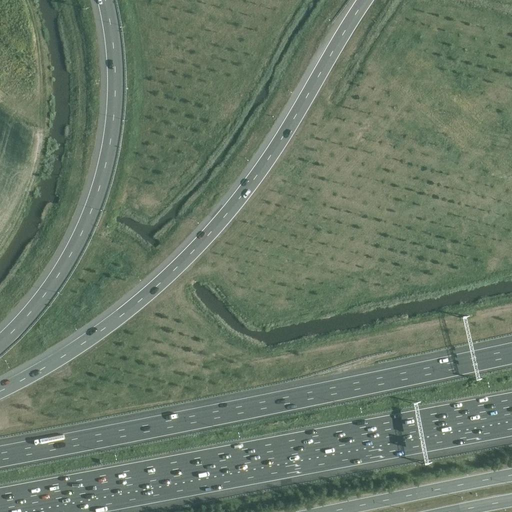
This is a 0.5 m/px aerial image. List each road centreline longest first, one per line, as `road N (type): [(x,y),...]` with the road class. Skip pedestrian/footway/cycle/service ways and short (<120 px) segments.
road 1 (motorway): [(365,0),(294,120),(197,247),(107,326),(0,392)]
road 2 (motorway): [(511,353),(0,456)]
road 3 (motorway): [(0,502),(511,406)]
road 4 (motorway): [(105,0),(116,74),(92,209),(69,257),(0,344)]
road 5 (tertiary): [(511,472),(326,511)]
